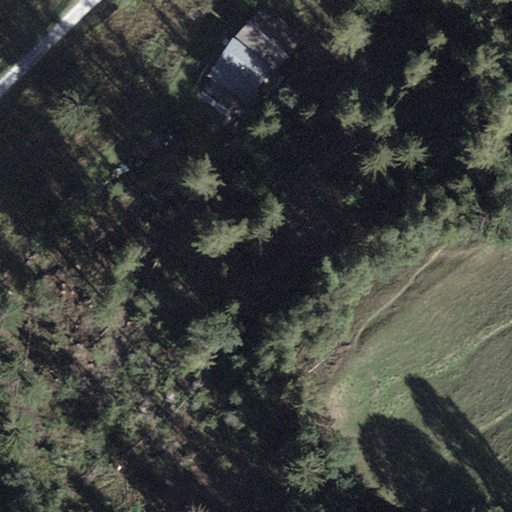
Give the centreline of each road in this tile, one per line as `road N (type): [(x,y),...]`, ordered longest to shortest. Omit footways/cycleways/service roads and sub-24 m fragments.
road 1 (track): [(136,145),(175,99),(230,0)]
road 2 (track): [(0,90),(92,0)]
